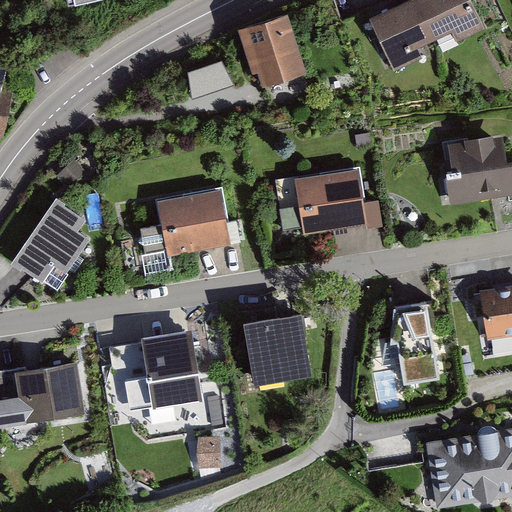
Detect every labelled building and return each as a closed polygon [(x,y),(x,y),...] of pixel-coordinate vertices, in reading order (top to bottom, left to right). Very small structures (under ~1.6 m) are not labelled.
[(445,46),(422,0),(413,0),(380,16),(404,66),(445,46)] [(485,27),(471,0),(422,0),(445,46),(485,27)] [(306,68),(287,16),(240,32),(259,85),(306,68)] [(0,137),(4,138),(14,90),(4,88),(9,66),(0,64),(0,137)] [(503,133),(438,143),(447,201),(499,193),(501,204),(511,201),(511,161),(507,162),(503,133)] [(358,169),(279,183),(289,239),(368,224),(358,169)] [(164,225),(134,231),(138,257),(229,240),(219,191),(160,202),(164,225)] [(55,202),(17,262),(45,280),(55,264),(67,272),(88,238),(78,232),(85,221),(55,202)] [(511,286),(479,293),(490,351),(511,346),(511,286)] [(441,380),(431,302),(394,306),(393,341),(399,340),(404,384),(441,380)] [(311,377),(300,313),(247,323),(259,387),(311,377)] [(203,399),(191,333),(144,341),(151,378),(125,383),(130,411),(203,399)] [(0,428),(88,412),(80,363),(17,374),(21,399),(0,403),(0,428)] [(511,429),(426,444),(435,497),(459,493),(461,501),(511,492),(511,429)] [(224,466),(221,436),(199,439),(201,468),(224,466)]
